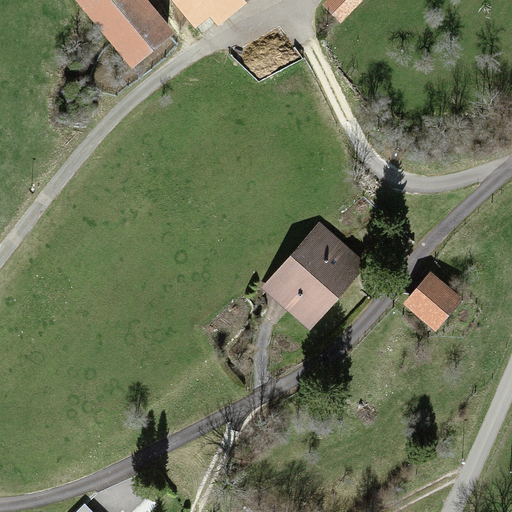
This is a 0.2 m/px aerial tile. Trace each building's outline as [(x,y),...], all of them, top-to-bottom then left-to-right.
[(77,0),(132,67),(175,32),(147,0),(77,0)] [(172,0),(196,28),(212,15),(220,25),(249,0),(172,0)] [(330,0),(325,5),(338,19),(357,0),(356,0),(330,0)] [(318,222),(260,286),(303,325),(362,262),(318,222)] [(428,269),(404,298),(431,321),(456,292),(428,269)]
